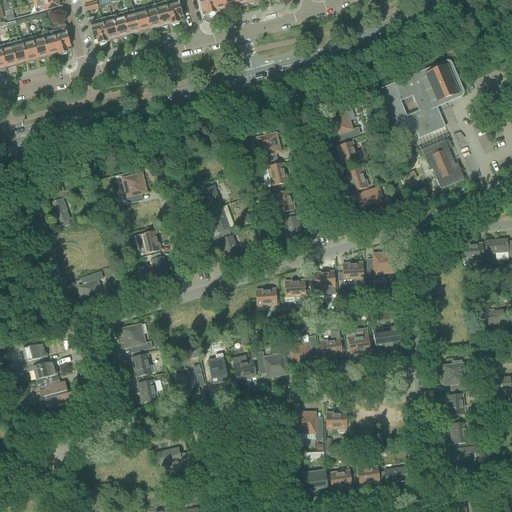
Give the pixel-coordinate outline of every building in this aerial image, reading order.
[(57,0),(52,0),(34,5),(36,14),(59,8),(57,0)] [(107,0),(97,3),(98,9),(108,6),(107,0)] [(170,0),(171,1),(165,3),(171,25),(172,25),(173,27),(178,25),(178,24),(179,23),(178,18),(182,17),(177,0),(170,0)] [(198,0),(202,12),(205,11),(207,16),(208,15),(209,17),(214,16),(214,14),(215,14),(215,12),(211,0),(198,0)] [(223,0),(211,0),(215,12),(219,11),(219,12),(225,11),(225,9),(226,9),(223,0)] [(234,0),(223,0),(226,9),(229,8),(230,10),(236,8),(235,6),(236,6),(234,0)] [(165,3),(154,6),(160,27),(161,27),(161,28),(167,27),(166,25),(170,24),(170,26),(171,25),(165,3)] [(154,6),(143,8),(149,30),(150,29),(150,31),(156,29),(156,28),(160,27),(154,6)] [(143,8),(133,11),(138,33),(139,32),(140,34),(145,32),(145,31),(149,30),(143,8)] [(60,10),(47,14),(49,20),(61,16),(60,10)] [(8,12),(4,13),(6,21),(14,19),(13,15),(12,13),(12,11),(8,12)] [(133,11),(122,14),(128,35),(132,34),(132,36),(138,34),(137,33),(138,33),(133,11)] [(47,13),(37,16),(39,22),(49,20),(47,14),(47,13)] [(122,14),(111,17),(117,38),(121,37),(122,39),(127,37),(127,36),(128,35),(122,14)] [(111,17),(100,20),(107,43),(107,41),(111,40),(111,42),(117,40),(116,39),(117,38),(111,17)] [(107,43),(100,20),(95,21),(94,19),(88,20),(93,41),(97,40),(98,45),(100,45),(101,46),(106,45),(106,43),(107,43)] [(59,31),(53,33),(59,56),(60,55),(60,57),(66,55),(66,54),(67,53),(66,49),(70,48),(64,27),(58,28),(59,31)] [(53,33),(42,36),(48,57),(49,58),(55,57),(54,55),(58,54),(58,56),(59,56),(53,33)] [(42,36),(31,38),(37,60),(38,60),(38,61),(44,60),(43,58),(48,57),(42,36)] [(31,38),(21,41),(26,63),(27,63),(27,64),(33,63),(33,61),(37,60),(31,38)] [(21,41),(10,44),(16,66),(17,65),(17,67),(23,65),(22,64),(26,63),(21,41)] [(10,44),(0,46),(0,50),(5,68),(9,67),(9,69),(15,67),(15,66),(16,66),(10,44)] [(378,92),(378,93),(378,94),(378,95),(378,96),(378,97),(398,143),(399,143),(417,135),(418,139),(419,139),(445,128),(436,108),(449,103),(460,98),(461,98),(461,97),(462,97),(462,96),(463,96),(463,95),(463,94),(463,93),(463,92),(463,91),(457,76),(455,73),(455,72),(452,65),(451,64),(451,63),(450,63),(450,62),(449,62),(448,62),(447,61),(446,61),(446,62),(445,62),(444,62),(385,88),(381,89),(380,90),(379,90),(379,91),(378,91),(378,92)] [(345,113),(326,119),(333,138),(338,136),(342,135),(344,141),(359,135),(357,129),(352,131),(345,113)] [(271,156),(275,155),(280,154),(275,135),(256,139),(260,158),(255,159),(256,166),(272,162),(271,156)] [(454,165),(444,141),(421,151),(430,171),(432,170),(440,190),(463,180),(456,164),(454,165)] [(337,148),(343,167),(362,160),(359,153),(356,154),(352,143),(337,148)] [(270,180),(266,180),(268,188),(287,184),(283,165),(267,168),(270,180)] [(346,175),(352,193),(367,188),(364,177),(367,176),(365,168),(346,175)] [(403,185),(416,180),(413,173),(400,179),(403,185)] [(137,196),(141,195),(146,194),(141,175),(122,180),(127,199),(121,200),(122,206),(138,202),(137,196)] [(60,224),(61,228),(69,225),(68,222),(69,221),(62,200),(69,197),(67,191),(63,192),(60,183),(48,188),(54,203),(50,204),(58,225),(60,224)] [(202,191),(209,212),(221,208),(214,187),(212,187),(211,184),(203,187),(204,191),(202,191)] [(356,198),(353,198),(356,208),(361,222),(386,213),(377,190),(356,198)] [(276,204),(279,215),(294,211),(289,192),(270,197),(272,204),(276,204)] [(115,202),(106,204),(108,211),(116,209),(115,202)] [(219,232),(221,236),(229,233),(227,229),(229,229),(221,208),(209,212),(217,233),(219,232)] [(284,221),(287,232),(290,242),(302,239),(297,217),(294,218),(293,214),(285,216),(286,220),(284,221)] [(244,215),(244,223),(252,224),(253,215),(244,215)] [(136,237),(134,238),(137,251),(143,250),(145,255),(160,252),(155,232),(136,237)] [(229,233),(221,236),(222,241),(220,241),(227,262),(239,258),(232,237),(230,238),(229,233)] [(507,251),(511,251),(511,242),(506,242),(506,240),(484,242),(485,254),(507,252),(507,251)] [(462,246),(464,266),(472,265),(471,262),(483,261),(482,245),(462,246)] [(150,261),(156,282),(168,279),(163,258),(160,258),(159,254),(151,256),(152,260),(150,261)] [(373,265),(366,265),(368,282),(374,281),(374,275),(393,274),(392,254),(372,255),(373,265)] [(338,274),(338,285),(339,285),(344,285),(352,284),(351,280),(363,280),(362,264),(342,265),(343,274),(338,274)] [(314,274),(315,294),(323,293),(323,289),(334,288),(333,272),(314,274)] [(86,285),(83,286),(78,288),(84,307),(103,300),(96,282),(102,280),(100,274),(84,279),(86,285)] [(285,302),(294,302),(293,298),(305,297),(304,281),(284,283),(285,302)] [(257,312),(265,311),(264,307),(276,306),(275,290),(255,292),(257,312)] [(375,296),(372,303),(379,306),(382,298),(375,296)] [(481,314),(481,316),(483,326),(505,323),(504,321),(509,320),(508,312),(504,312),(503,311),(481,314)] [(184,316),(167,316),(167,329),(183,329),(184,316)] [(352,316),(342,318),(343,323),(346,323),(346,326),(353,325),(352,316)] [(312,323),(303,324),(304,328),(306,328),(306,331),(313,331),(313,332),(314,332),(314,325),(312,325),(312,323)] [(134,347),(135,353),(152,349),(150,343),(144,345),(140,326),(121,330),(125,349),(134,347)] [(390,332),(373,335),(375,350),(375,352),(384,350),(398,348),(401,348),(399,338),(397,338),(396,335),(399,334),(398,327),(389,328),(390,332)] [(331,341),(320,343),(322,359),(341,356),(341,353),(343,353),(341,340),(339,340),(339,336),(338,332),(330,334),(331,338),(331,341)] [(348,341),(346,341),(348,354),(350,353),(350,355),(369,352),(367,336),(356,338),(355,334),(347,335),(348,341)] [(310,355),(316,354),(314,338),(308,339),(309,344),(289,347),(292,367),(312,364),(310,355)] [(30,341),(14,345),(17,355),(23,354),(26,363),(40,360),(47,358),(44,344),(36,346),(33,347),(32,347),(30,341)] [(197,351),(190,353),(191,359),(198,358),(197,351)] [(265,370),(266,374),(267,379),(286,375),(282,355),(263,359),(262,354),(256,355),(259,371),(265,370)] [(216,360),(207,362),(211,384),(227,380),(222,355),(215,356),(216,360)] [(131,359),(136,378),(155,374),(153,366),(149,367),(147,356),(131,359)] [(245,357),(232,360),(232,362),(236,381),(255,377),(252,361),(246,363),(245,357)] [(16,366),(0,370),(0,371),(2,378),(2,380),(19,376),(33,372),(36,381),(48,378),(57,376),(54,362),(41,365),(40,360),(26,363),(16,365),(16,366)] [(465,384),(462,365),(461,365),(461,362),(460,362),(451,363),(452,366),(442,367),(445,387),(454,385),(455,392),(471,390),(470,383),(465,384)] [(196,384),(202,383),(199,367),(193,368),(194,374),(175,377),(179,397),(198,393),(196,384)] [(511,388),(511,380),(510,381),(510,378),(487,380),(488,392),(511,390),(511,389),(511,388)] [(42,391),(38,392),(40,399),(45,398),(45,400),(44,400),(45,401),(47,410),(59,407),(61,406),(74,403),(71,394),(71,393),(67,395),(66,392),(67,392),(67,391),(64,383),(60,384),(55,385),(52,386),(53,388),(51,389),(48,380),(40,382),(42,391)] [(137,385),(142,404),(161,400),(159,392),(155,393),(153,381),(137,385)] [(462,396),(456,396),(446,398),(448,417),(468,415),(467,407),(463,407),(462,396)] [(315,423),(315,419),(315,414),(295,414),(295,434),(315,434),(315,440),(321,440),(321,423),(315,423)] [(338,434),(346,434),(346,414),(326,414),(326,430),(338,430),(338,434)] [(449,426),(452,446),(467,444),(466,432),(470,432),(469,424),(449,426)] [(458,456),(454,456),(449,457),(451,477),(471,474),(469,455),(475,454),(474,448),(457,450),(458,456)] [(157,456),(153,457),(155,466),(158,465),(159,466),(171,463),(181,461),(186,460),(184,454),(179,455),(178,449),(156,454),(157,456)] [(406,468),(384,471),(384,472),(380,473),(381,482),(385,481),(386,484),(408,480),(407,476),(413,475),(411,463),(405,464),(406,468)] [(357,467),(360,486),(379,483),(377,468),(365,469),(365,465),(357,467)] [(329,474),(331,490),(351,487),(348,468),(340,469),(341,473),(329,474)] [(327,490),(324,473),(315,474),(300,476),(303,494),(327,491),(327,490)] [(465,511),(465,507),(464,497),(451,498),(452,511),(465,511)]
